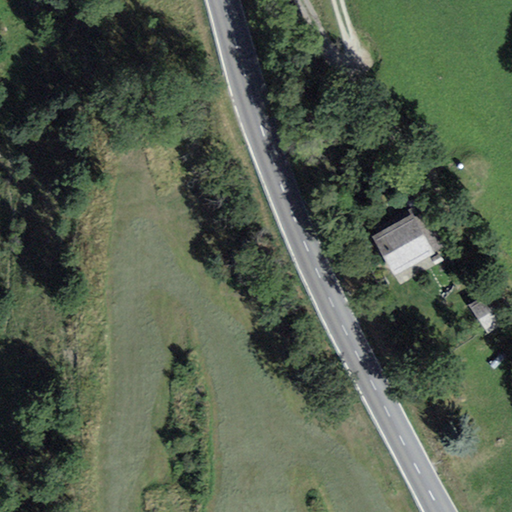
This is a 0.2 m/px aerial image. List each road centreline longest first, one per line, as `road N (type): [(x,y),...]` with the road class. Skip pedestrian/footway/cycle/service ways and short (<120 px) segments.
road 1 (secondary): [(222,0),(280,184),(344,330),(440,511)]
road 2 (track): [(303,0),(343,66),(429,168),(511,298)]
